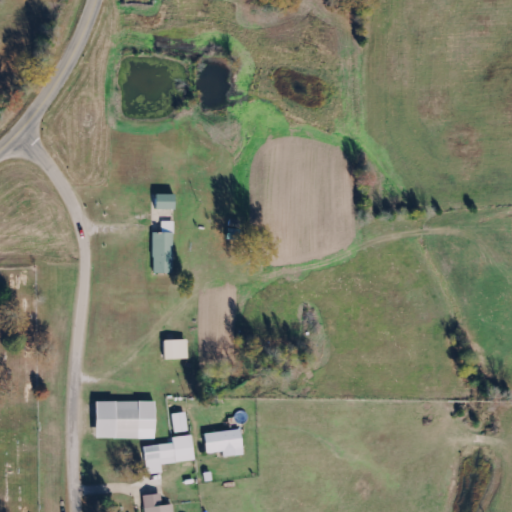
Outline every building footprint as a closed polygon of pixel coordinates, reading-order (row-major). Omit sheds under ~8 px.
[(152,235),(151,275),(171,275),(172,224),(161,224),(160,235),(152,235)] [(185,360),(185,341),(162,342),(162,361),(185,360)] [(93,403),(92,440),(153,440),(153,403),(93,403)] [(202,436),(205,455),(221,453),(222,459),(241,456),(238,430),(202,436)] [(192,462),(190,437),(170,439),(170,445),(142,448),(145,475),(160,474),(160,466),(192,462)] [(141,511),(171,511),(171,506),(160,507),(159,495),(140,497),(141,511)]
